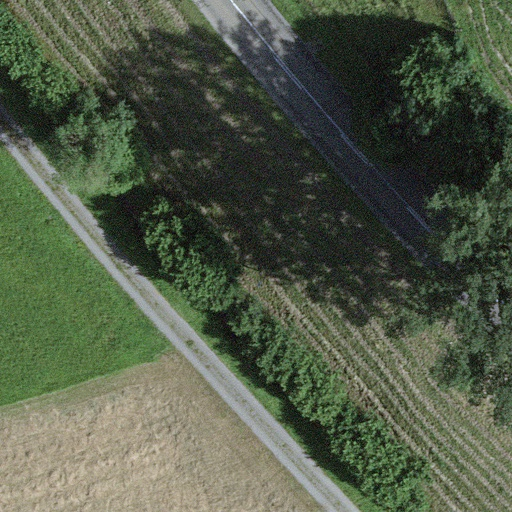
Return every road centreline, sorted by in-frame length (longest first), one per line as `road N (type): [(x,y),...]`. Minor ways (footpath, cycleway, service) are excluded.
road 1 (track): [(336,511),(196,367),(0,123)]
road 2 (secondary): [(234,0),(300,86),(511,314)]
